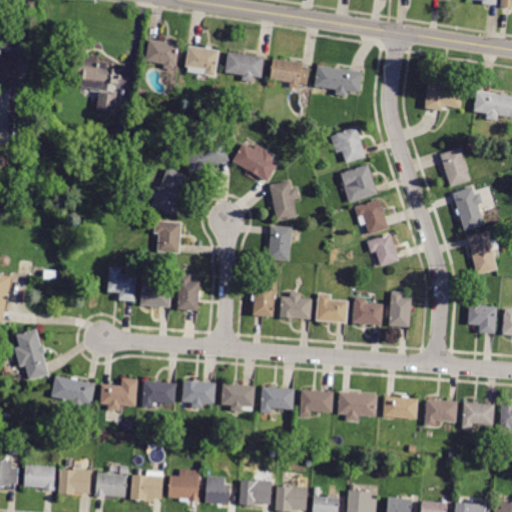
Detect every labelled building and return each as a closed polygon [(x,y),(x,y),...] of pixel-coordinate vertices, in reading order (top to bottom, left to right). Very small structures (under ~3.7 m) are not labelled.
[(159,41),(180,44),(177,66),(175,65),(174,70),(164,68),(165,64),(146,61),(150,39),(159,41)] [(0,40),(4,41),(4,42),(10,43),(9,52),(2,51),(1,61),(0,60),(0,40)] [(201,48),(220,50),(216,76),(190,73),(191,67),(186,67),(189,46),(201,48)] [(83,88),(81,87),(82,79),(74,77),(77,53),(100,56),(99,62),(108,63),(107,68),(121,70),(119,85),(109,83),(108,91),(83,88)] [(265,59),(262,78),(255,77),(254,82),(242,80),(243,75),(226,72),(229,53),(265,58),(265,59)] [(290,61),(304,63),(303,67),(310,68),(307,84),(299,83),(298,88),(290,87),(290,82),(271,79),(274,59),(290,61)] [(351,70),(363,72),(360,93),(347,91),(347,96),(336,94),(337,89),(315,86),(318,65),(351,70)] [(275,88),(267,87),(268,80),(276,81),(275,88)] [(427,108),(426,108),(427,102),(426,102),(429,82),(439,84),(440,81),(447,82),(447,85),(464,87),(461,108),(446,106),(445,108),(443,107),(443,110),(427,108)] [(104,92),(118,94),(115,112),(98,109),(100,91),(104,92)] [(491,93),(511,96),(511,116),(498,115),(497,120),(486,118),(487,113),(474,111),(478,91),(491,93)] [(28,113),(28,129),(10,128),(11,112),(28,113)] [(366,156),(367,157),(347,163),(343,151),(337,153),(331,136),(338,134),(337,133),(357,127),(366,156)] [(222,163),(215,165),(216,168),(209,170),(208,168),(193,173),(186,153),(197,150),(195,145),(206,141),(208,146),(223,141),(230,160),(222,163)] [(261,178),(233,161),(244,143),(256,150),(259,145),(275,155),(272,160),(279,164),(268,182),(261,178)] [(125,148),(123,159),(114,157),(115,145),(125,147),(125,148)] [(443,154),(461,148),(471,180),(451,187),(441,154),(443,154)] [(376,186),(378,194),(350,203),(344,186),(345,185),(341,173),(369,164),(376,186)] [(188,176),(172,213),(153,205),(156,198),(151,196),(155,186),(160,188),(169,168),(188,176)] [(291,181),(292,189),(297,188),(299,199),(294,200),(298,217),(277,221),(270,185),(291,181)] [(461,219),(454,193),(473,187),(476,195),(481,193),(483,198),(484,203),(479,205),(485,224),(465,230),(461,219)] [(365,221),(363,215),(359,217),(356,207),(380,199),(390,228),(370,235),(365,221)] [(156,226),(156,222),(161,222),(161,221),(182,223),(180,254),(158,252),(160,234),(155,233),(156,226)] [(272,228),(272,227),(292,228),(290,261),(269,259),(272,228)] [(469,239),(469,237),(489,232),(498,269),(478,274),(469,239)] [(399,259),(400,261),(381,266),(377,251),(372,253),(368,241),(391,234),(399,259)] [(125,301),(120,300),(120,292),(109,292),(110,268),(122,269),(122,273),(137,274),(135,301),(125,301)] [(0,274),(12,277),(13,277),(2,322),(0,321),(0,274)] [(198,311),(178,309),(181,275),(191,276),(191,281),(200,282),(198,311)] [(162,307),(142,305),(143,285),(144,285),(144,279),(155,280),(155,286),(172,287),(170,307),(162,307)] [(274,317),(254,315),(256,286),(265,287),(266,282),(277,282),(274,317)] [(401,327),(390,326),(393,291),(403,292),(403,297),(412,298),(410,327),(401,327)] [(295,292),(301,293),(301,298),(313,299),(311,319),(281,317),(282,297),(290,297),(291,292),(295,292)] [(338,322),(317,321),(318,299),(319,299),(320,293),(331,294),(331,300),(349,301),(348,323),(338,322)] [(374,324),(353,323),(355,302),(356,302),(356,297),(367,298),(367,303),(384,304),(382,325),(374,324)] [(486,333),(480,333),(480,325),(469,324),(470,299),(482,300),(482,306),(497,307),(496,334),(486,333)] [(511,334),(511,308),(504,308),(503,334),(511,334)] [(49,373),(50,374),(30,380),(26,366),(21,367),(15,348),(20,347),(17,335),(37,329),(49,373)] [(95,384),(96,384),(92,404),(84,403),(83,408),(73,406),(74,401),(52,396),(56,376),(95,384)] [(111,385),(122,386),(123,378),(138,380),(136,406),(121,405),(121,410),(109,409),(109,404),(102,404),(103,384),(111,385)] [(163,403),(154,402),(154,408),(143,407),(145,381),(177,384),(175,404),(163,403)] [(215,383),(217,383),(215,404),(204,403),(204,408),(192,407),(193,402),(183,401),(185,381),(215,383)] [(254,386),(256,386),(255,406),(243,406),(243,411),(232,411),(232,405),(222,405),(224,384),(254,386)] [(294,389),(295,389),(294,410),(272,408),(272,413),(261,413),(263,387),(294,389)] [(333,392),(334,392),(333,413),(311,411),(311,417),(300,416),(303,390),(333,392)] [(349,393),(378,395),(377,417),(359,415),(359,421),(347,420),(347,415),(339,414),(341,392),(349,393)] [(394,397),(419,398),(417,419),(384,417),(385,396),(394,397)] [(457,402),(458,402),(457,422),(436,421),(436,426),(426,425),(428,400),(457,402)] [(494,404),(495,404),(494,425),(473,424),(473,429),(463,428),(465,402),(494,404)] [(511,405),(511,432),(501,431),(502,426),(501,426),(502,405),(511,405)] [(21,455),(10,454),(11,437),(23,438),(21,455)] [(17,484),(11,484),(11,487),(0,485),(0,460),(13,461),(13,468),(19,468),(18,484),(17,484)] [(46,490),(45,490),(45,488),(25,486),(27,464),(57,467),(55,487),(56,487),(56,490),(46,490)] [(129,475),(120,474),(121,466),(130,466),(129,475)] [(83,493),(75,493),(75,495),(60,494),(61,469),(73,470),(73,469),(92,470),(90,494),(83,493)] [(192,500),(189,500),(190,499),(169,498),(171,476),(180,476),(181,469),(201,471),(199,498),(200,498),(200,501),(192,500)] [(120,475),(128,476),(126,497),(106,496),(106,498),(95,497),(96,493),(97,493),(98,473),(120,475)] [(164,478),(162,499),(147,498),(146,501),(131,499),(133,475),(146,476),(146,474),(164,476),(164,478)] [(230,504),(206,502),(208,476),(226,478),(226,485),(231,485),(230,504)] [(264,504),(255,503),(255,506),(240,505),(242,480),(255,481),(255,480),(273,481),(271,504),(264,504)] [(283,486),(291,487),(292,486),(309,487),(307,511),(291,509),(291,511),(276,510),(278,486),(283,486)] [(348,511),(350,490),(372,492),(371,498),(378,499),(376,511),(348,511)] [(338,511),(313,511),(315,496),(340,498),(338,511)] [(412,499),(411,511),(387,511),(389,497),(412,499)] [(447,503),(448,503),(447,511),(422,511),(423,501),(447,503)] [(486,507),(485,511),(455,511),(456,502),(486,505),(486,507)] [(494,511),(495,509),(502,509),(502,502),(511,502),(511,511),(494,511)]
